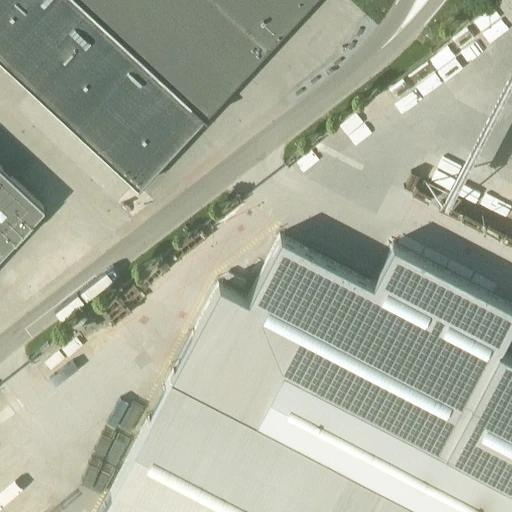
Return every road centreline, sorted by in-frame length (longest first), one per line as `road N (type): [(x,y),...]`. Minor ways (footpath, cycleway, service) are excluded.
road 1 (tertiary): [(141,242),(396,34)]
road 2 (unclassified): [(141,242),(0,111)]
road 3 (tertiary): [(0,356),(141,242)]
